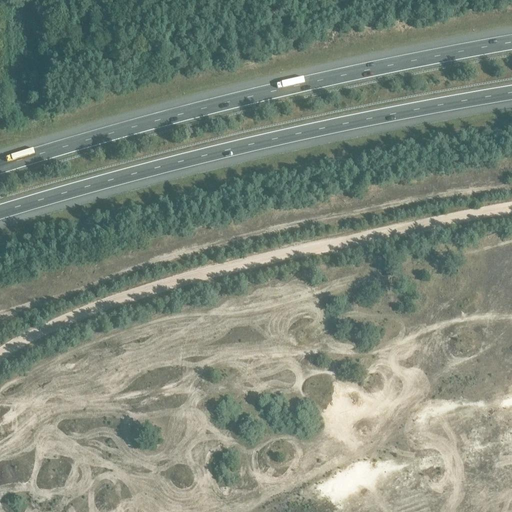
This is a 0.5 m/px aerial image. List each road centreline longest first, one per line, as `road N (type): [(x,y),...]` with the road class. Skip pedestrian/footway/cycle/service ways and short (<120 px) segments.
road 1 (track): [(511,207),(186,279),(82,312),(0,354)]
road 2 (track): [(0,312),(177,255),(511,186)]
road 3 (motorway): [(511,41),(204,107),(0,166)]
road 4 (track): [(511,316),(468,317),(386,349),(219,359),(170,388),(0,405)]
road 5 (motorway): [(0,213),(216,153),(511,94)]
road 6 (track): [(245,511),(377,445),(436,375),(511,322)]
